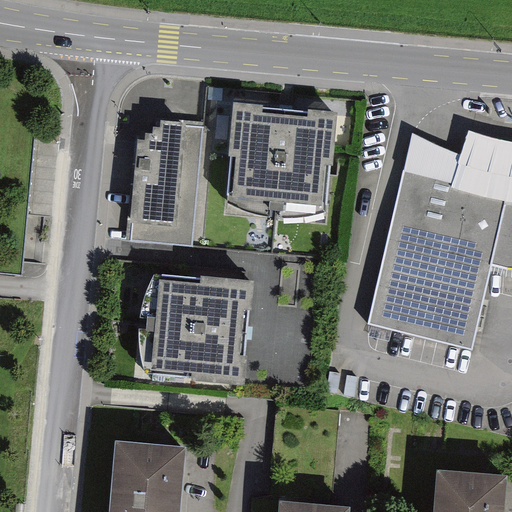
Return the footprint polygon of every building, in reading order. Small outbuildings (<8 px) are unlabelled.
[(205,134),(131,126),(118,248),(199,257),(208,172),(222,173),(217,208),(274,227),(331,217),(345,108),(209,93),(205,134)] [(511,149),(498,147),(481,142),(470,138),(462,162),(413,139),(405,174),(404,173),(368,332),(474,355),(493,273),(508,278),(511,278),(511,149)] [(247,293),(147,280),(134,386),(234,398),(247,293)] [(118,439),(111,511),(180,511),(186,445),(118,439)] [(439,468),(436,511),(504,511),(507,473),(439,468)] [(283,499),(281,511),(350,511),(351,505),(283,499)]
